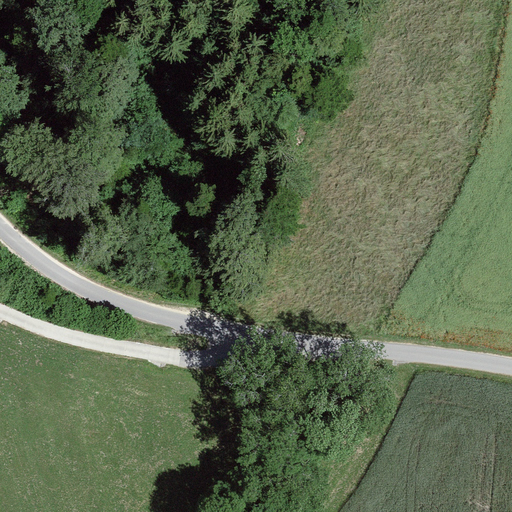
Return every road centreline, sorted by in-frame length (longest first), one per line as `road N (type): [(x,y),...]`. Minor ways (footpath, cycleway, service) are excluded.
road 1 (unclassified): [(511,367),(245,335),(95,293),(0,228)]
road 2 (track): [(245,335),(217,353),(175,357),(0,313)]
